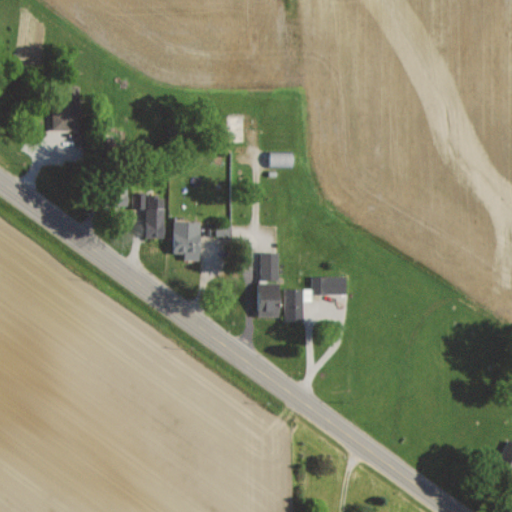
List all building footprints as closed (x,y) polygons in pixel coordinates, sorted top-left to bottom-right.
[(48,128),(71,129),(72,116),(63,115),(63,97),(49,97),(48,128)] [(97,206),(121,206),(121,178),(102,178),(101,193),(97,193),(97,206)] [(159,194),(129,194),(129,208),(139,208),(139,237),(159,236),(159,194)] [(178,253),(178,259),(193,259),(193,221),(167,221),(167,253),(178,253)] [(227,235),(226,224),(211,225),(212,235),(227,235)] [(274,251),(256,251),(256,279),(273,280),(274,251)] [(308,293),(342,292),(342,275),(307,276),(308,293)] [(250,316),(270,315),(270,282),(249,282),(250,316)] [(298,300),(307,300),(307,288),(279,287),(279,321),(297,321),(298,300)] [(511,470),(511,443),(502,440),(491,467),(510,475),(511,470)]
